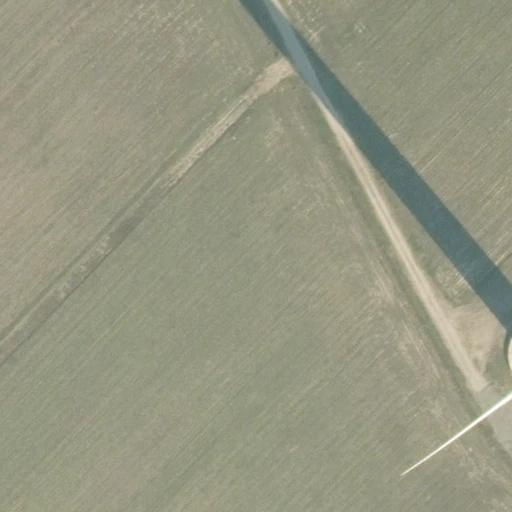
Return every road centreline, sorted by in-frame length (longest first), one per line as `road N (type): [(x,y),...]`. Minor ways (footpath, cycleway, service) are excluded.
road 1 (track): [(268,0),(501,427)]
road 2 (track): [(0,350),(292,43)]
